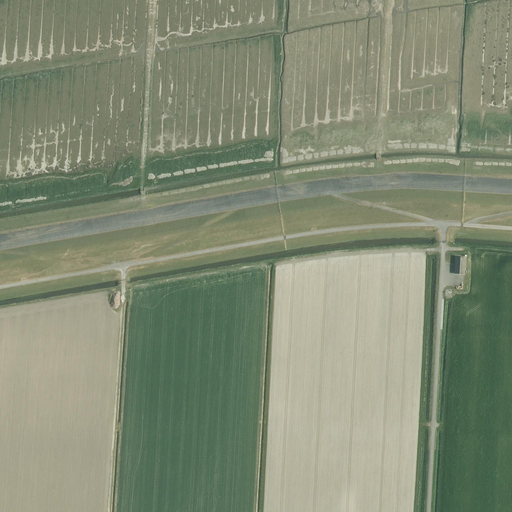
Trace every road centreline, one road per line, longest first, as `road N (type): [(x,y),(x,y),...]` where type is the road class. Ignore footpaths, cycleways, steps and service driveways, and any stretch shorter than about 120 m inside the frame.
road 1 (track): [(0,248),(330,192),(406,185),(511,192)]
road 2 (unclassified): [(427,511),(443,243)]
road 3 (track): [(123,264),(242,206)]
road 4 (track): [(123,264),(0,251)]
